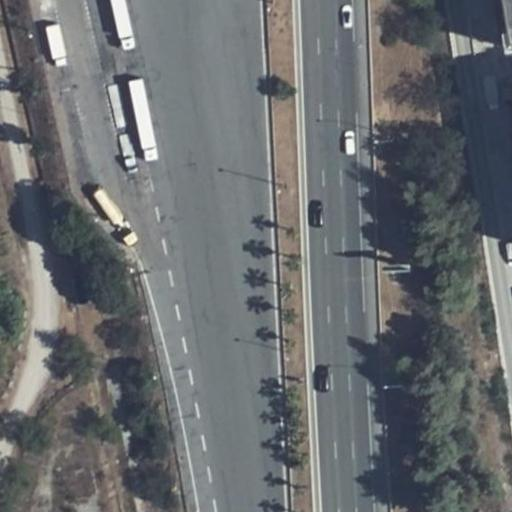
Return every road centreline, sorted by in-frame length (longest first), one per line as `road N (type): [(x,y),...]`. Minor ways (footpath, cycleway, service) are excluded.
road 1 (motorway): [(194,0),(251,511)]
road 2 (motorway): [(349,511),(326,0)]
road 3 (track): [(0,469),(46,311),(0,81)]
road 4 (unclassified): [(469,0),(511,267)]
